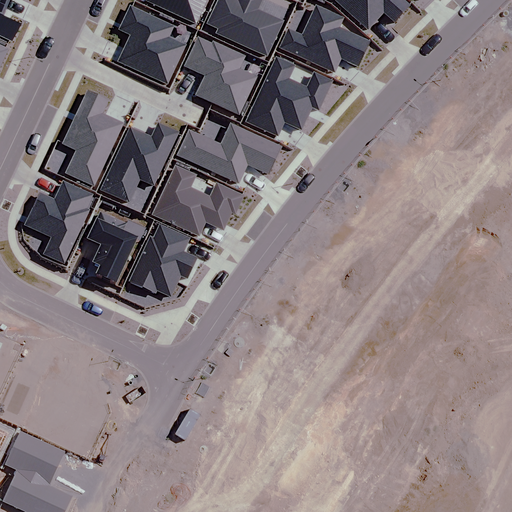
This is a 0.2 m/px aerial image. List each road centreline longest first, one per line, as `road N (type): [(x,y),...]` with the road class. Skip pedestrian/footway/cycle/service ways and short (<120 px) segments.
road 1 (residential): [(488,0),(284,225),(181,373)]
road 2 (residential): [(181,373),(0,281)]
road 3 (residential): [(0,169),(79,0)]
